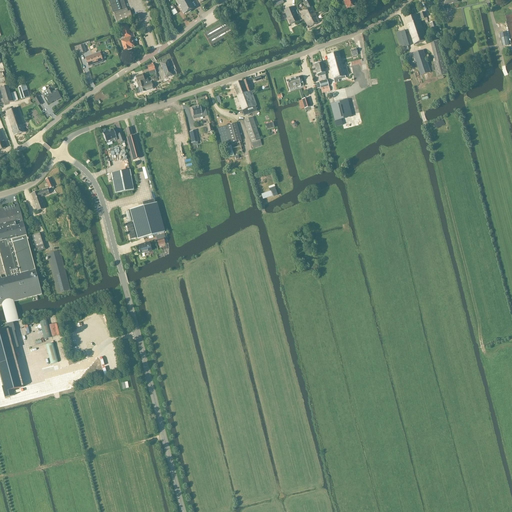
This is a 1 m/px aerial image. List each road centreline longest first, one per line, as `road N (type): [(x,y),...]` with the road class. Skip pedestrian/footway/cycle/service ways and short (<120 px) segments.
road 1 (tertiary): [(59,153),(79,132),(343,39),(409,0)]
road 2 (tertiary): [(182,511),(100,194),(59,153)]
road 3 (unclassified): [(36,137),(225,0)]
